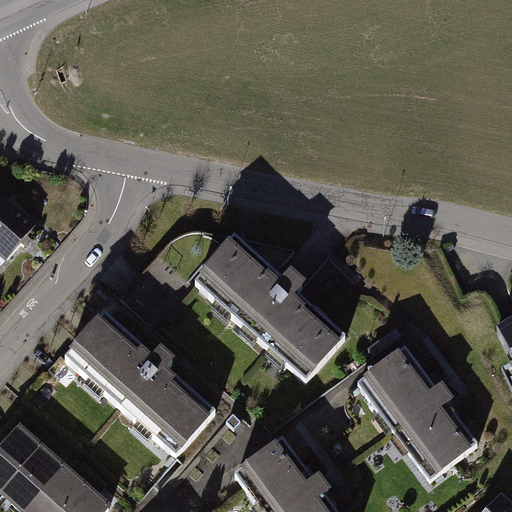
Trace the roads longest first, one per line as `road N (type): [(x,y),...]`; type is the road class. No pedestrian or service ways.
road 1 (tertiary): [(511,233),(128,159)]
road 2 (residential): [(128,159),(108,224),(0,352)]
road 3 (tertiary): [(128,159),(29,133),(0,96)]
